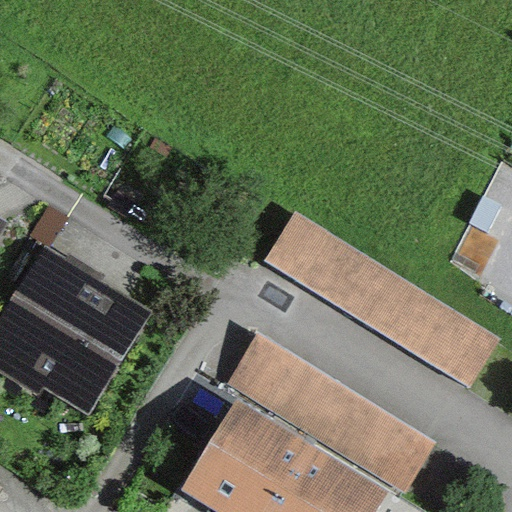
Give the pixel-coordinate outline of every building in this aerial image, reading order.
[(296,219),(268,264),(296,281),(324,236),(296,219)] [(324,236),(296,281),(423,361),(451,316),(325,236),(324,236)] [(84,402),(136,318),(48,264),(2,339),(38,361),(41,375),(84,402)] [(495,342),(451,316),(423,361),(467,388),(495,342)] [(232,383),(276,410),(304,364),(261,337),(232,383)] [(433,442),(304,364),(276,410),(404,488),(433,442)] [(195,488),(233,511),(273,511),(306,459),(239,417),(195,488)] [(306,459),(273,511),(366,511),(374,500),(306,459)]
